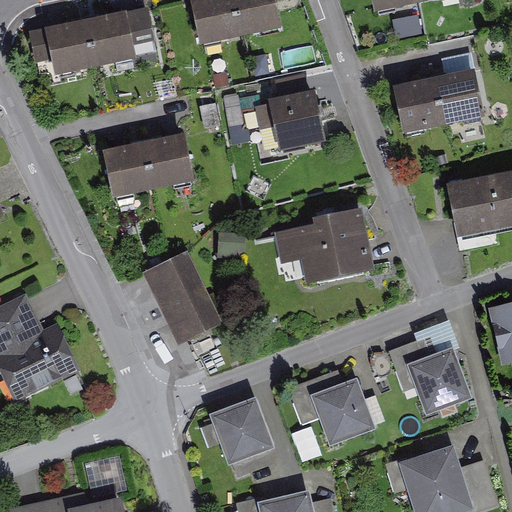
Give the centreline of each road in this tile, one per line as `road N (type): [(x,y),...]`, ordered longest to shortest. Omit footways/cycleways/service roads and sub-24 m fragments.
road 1 (residential): [(153,411),(0,87)]
road 2 (residential): [(331,0),(443,305)]
road 3 (residential): [(153,411),(443,305)]
road 4 (residential): [(443,305),(475,325),(511,474)]
road 5 (residential): [(0,468),(153,411)]
